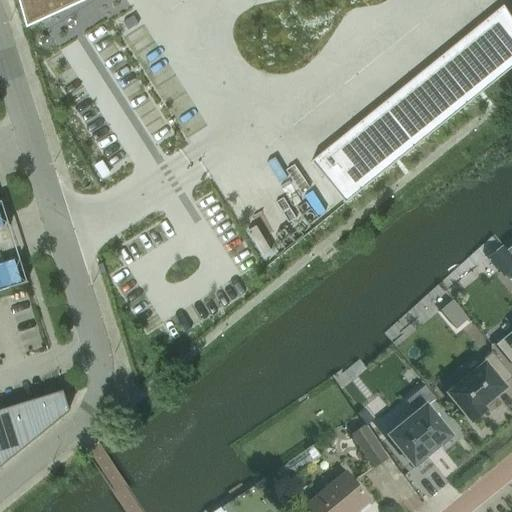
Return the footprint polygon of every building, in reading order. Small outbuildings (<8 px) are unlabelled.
[(17,0),(25,26),(66,0),(17,0)] [(511,22),(502,6),(310,162),(344,203),(511,66),(511,22)] [(17,258),(0,263),(0,288),(24,282),(17,258)] [(486,362),(447,395),(472,425),(489,412),(486,408),(508,389),(486,362)] [(0,464),(66,411),(61,392),(0,410),(0,464)] [(427,404),(388,437),(415,470),(455,438),(427,404)] [(389,460),(366,426),(351,435),(374,469),(389,460)] [(306,506),(310,511),(359,511),(371,502),(347,473),(306,506)]
